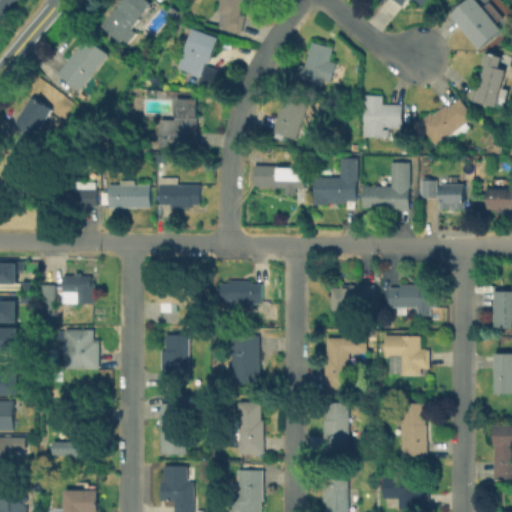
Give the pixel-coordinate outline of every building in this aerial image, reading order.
[(0,0),(18,0),(0,19),(0,0)] [(128,0),(147,0),(153,5),(132,29),(138,34),(129,45),(106,25),(128,0)] [(225,0),(248,0),(245,17),(249,18),(245,35),(219,29),(225,0)] [(396,0),(431,0),(424,8),(415,0),(413,0),(405,9),(396,0)] [(452,17),(471,0),(473,0),(501,33),(480,50),(452,17)] [(197,31),(221,41),(211,66),(225,72),(220,84),(182,68),(197,31)] [(62,73),(90,39),(111,55),(82,90),(62,73)] [(330,78),(325,89),(301,79),(314,50),(338,60),(330,78)] [(500,108),(499,114),(475,108),(488,54),(504,58),(501,70),(509,73),(500,108)] [(405,107),(405,132),(389,132),(389,138),(366,138),(366,96),(387,96),(387,107),(405,107)] [(28,129),(20,124),(37,98),(57,111),(36,144),(23,136),(28,129)] [(178,121),(178,98),(198,99),(198,121),(178,121)] [(287,98),(310,107),(296,142),(274,133),(287,98)] [(439,147),(421,124),(444,106),(448,112),(461,102),(474,120),(439,147)] [(164,144),(164,131),(182,131),(182,144),(164,144)] [(360,161),(359,204),(343,204),(343,205),(318,205),(318,177),(343,177),(343,161),(360,161)] [(411,211),(367,211),(368,187),(394,187),(394,165),(411,165),(411,211)] [(280,168),(280,173),(307,173),(307,195),(287,195),(287,187),(280,187),(280,189),(255,189),(255,168),(280,168)] [(181,178),(181,184),(202,185),(202,204),(193,203),(193,210),(174,210),(174,203),(164,203),(164,178),(181,178)] [(424,198),(424,182),(438,182),(438,198),(424,198)] [(63,207),(63,184),(98,184),(98,207),(63,207)] [(108,184),(153,185),(153,209),(107,208),(108,184)] [(443,208),(443,187),(468,187),(468,209),(443,208)] [(511,188),(487,188),(486,208),(495,208),(495,213),(502,213),(502,208),(511,208),(511,188)] [(0,262),(0,282),(16,282),(17,262),(0,262)] [(66,293),(66,276),(96,276),(96,304),(79,304),(79,293),(66,293)] [(21,281),(21,291),(36,291),(36,281),(21,281)] [(204,284),(204,306),(179,306),(179,313),(162,313),(162,284),(204,284)] [(264,284),(263,306),(222,306),(222,284),(264,284)] [(376,287),(376,313),(335,313),(336,286),(376,286),(376,287)] [(57,287),(57,317),(41,317),(42,287),(57,287)] [(438,288),(438,309),(431,309),(431,316),(421,316),(421,309),(408,309),(408,316),(399,316),(399,309),(391,308),(391,288),(438,288)] [(21,292),(20,302),(35,303),(35,292),(21,292)] [(497,293),(511,293),(511,330),(497,330),(497,293)] [(0,300),(16,300),(16,321),(0,321),(0,300)] [(0,326),(18,326),(18,351),(0,350),(0,326)] [(67,331),(98,331),(98,339),(103,339),(103,370),(67,370),(67,331)] [(165,388),(165,336),(191,336),(191,388),(165,388)] [(233,383),(233,336),(262,336),(262,384),(233,383)] [(431,351),(431,376),(390,375),(390,352),(385,352),(385,338),(422,338),(422,351),(431,351)] [(368,340),(368,354),(349,354),(349,389),(326,389),(326,340),(368,340)] [(32,362),(32,354),(47,354),(46,362),(32,362)] [(511,356),(511,396),(497,396),(497,356),(511,356)] [(32,373),(32,364),(47,364),(47,374),(32,373)] [(0,369),(18,369),(19,394),(0,394),(0,369)] [(0,399),(13,399),(13,428),(0,428),(0,399)] [(164,454),(164,402),(189,402),(189,455),(164,454)] [(350,452),(350,459),(320,459),(320,402),(350,402),(350,452)] [(239,455),(239,403),(267,404),(267,455),(239,455)] [(405,456),(405,405),(428,405),(428,456),(405,456)] [(56,442),(75,442),(75,425),(94,425),(94,457),(56,457),(56,442)] [(511,478),(496,478),(496,427),(511,427),(511,478)] [(0,438),(15,438),(15,468),(0,468),(0,438)] [(164,502),(164,466),(194,466),(193,511),(175,511),(175,502),(164,502)] [(242,511),(242,469),(267,469),(266,511),(242,511)] [(322,511),(322,477),(352,477),(352,511),(322,511)] [(430,498),(430,511),(401,511),(401,498),(385,498),(385,479),(430,479),(430,498)] [(67,511),(67,492),(87,492),(87,488),(102,488),(102,508),(108,508),(108,511),(67,511)] [(0,511),(0,493),(28,493),(28,511),(0,511)]
